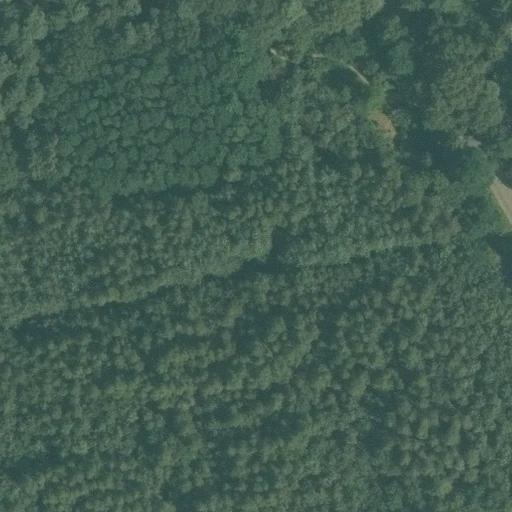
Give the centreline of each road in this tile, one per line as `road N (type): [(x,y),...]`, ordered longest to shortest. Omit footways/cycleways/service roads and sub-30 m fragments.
road 1 (track): [(87,305),(445,237)]
road 2 (unclassified): [(511,206),(391,0)]
